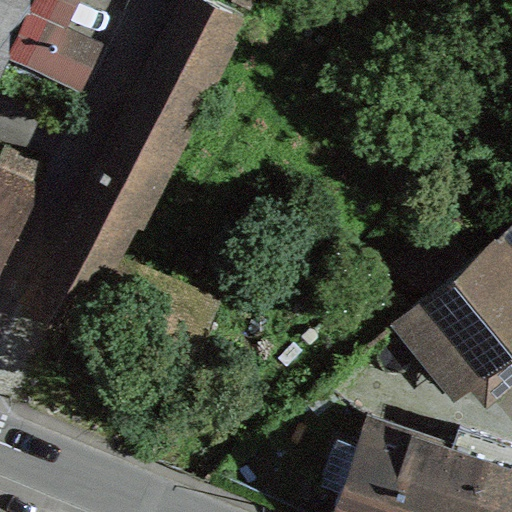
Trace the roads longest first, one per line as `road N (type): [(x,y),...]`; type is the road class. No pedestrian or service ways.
road 1 (residential): [(0,322),(138,0)]
road 2 (tertiary): [(0,438),(178,511)]
